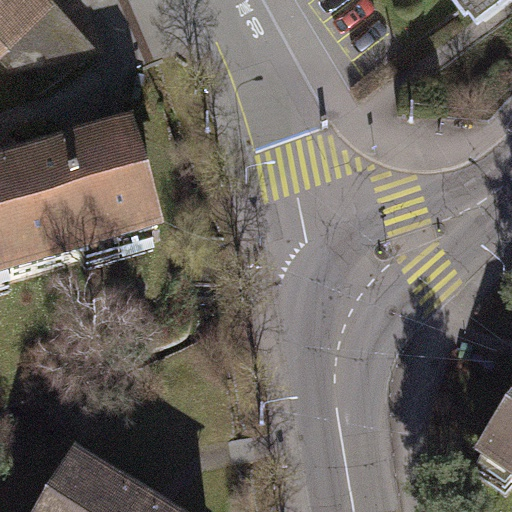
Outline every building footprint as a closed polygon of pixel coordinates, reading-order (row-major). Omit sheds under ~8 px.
[(93,56),(47,0),(22,0),(0,20),(0,51),(39,93),(93,56)] [(0,0),(0,20),(22,0),(0,0)] [(0,172),(0,282),(155,242),(128,138),(0,172)] [(511,417),(481,464),(511,485),(511,417)] [(138,511),(74,473),(49,511),(138,511)]
